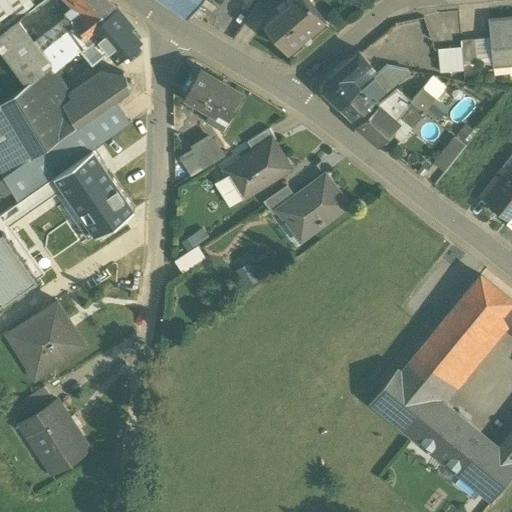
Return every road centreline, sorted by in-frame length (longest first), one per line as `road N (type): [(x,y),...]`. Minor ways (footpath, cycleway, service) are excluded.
road 1 (residential): [(166,23),(160,215),(126,461)]
road 2 (residential): [(291,96),(511,262)]
road 3 (residential): [(291,96),(385,12),(438,0)]
road 4 (residential): [(166,23),(291,96)]
